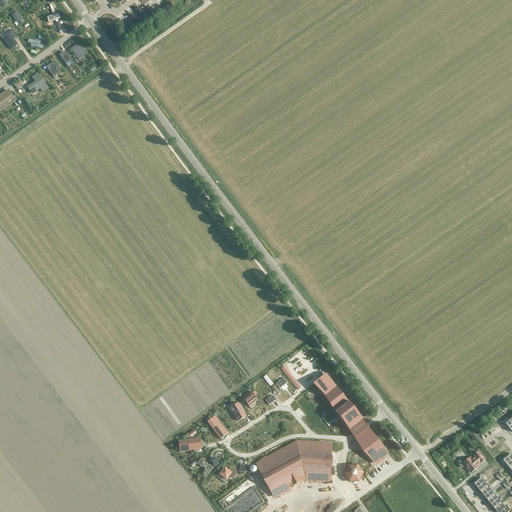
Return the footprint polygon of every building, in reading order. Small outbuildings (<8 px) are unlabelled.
[(17,12),(14,15),(19,22),(22,20),(17,12)] [(48,23),(55,21),(60,32),(62,31),(58,20),(60,19),(59,15),(56,15),(55,14),(53,15),(53,16),(47,18),(48,23)] [(12,30),(5,35),(8,39),(4,41),(11,50),(18,45),(13,39),(16,36),(12,30)] [(28,42),(31,43),(30,47),(43,49),(43,46),(40,46),(40,42),(28,40),(28,42)] [(78,59),(86,53),(79,44),(71,49),(78,59)] [(63,52),(59,55),(66,65),(70,62),(63,52)] [(23,57),(12,64),(15,68),(26,61),(23,57)] [(62,71),(55,61),(47,67),(54,76),(62,71)] [(37,83),(29,88),(32,92),(39,87),(42,91),(48,88),(38,73),(32,77),(37,83)] [(11,95),(8,91),(0,96),(0,107),(0,108),(13,99),(11,95)] [(326,375),(316,383),(338,411),(336,412),(350,429),(362,420),(326,375)] [(265,378),(262,380),(268,390),(271,388),(265,378)] [(283,378),(276,384),(280,389),(287,383),(283,378)] [(275,385),(272,387),(277,395),(280,393),(275,385)] [(251,392),(243,399),(249,407),(258,401),(251,392)] [(273,395),(266,400),(269,405),(276,400),(273,395)] [(239,404),(230,409),(237,421),(246,416),(239,404)] [(215,417),(209,421),(222,437),(227,433),(215,417)] [(230,421),(226,424),(232,431),(236,428),(230,421)] [(388,453),(368,429),(357,438),(363,446),(361,448),(358,444),(357,445),(361,449),(362,448),(370,459),(369,460),(373,464),(374,463),(371,460),(373,458),(376,462),(388,453)] [(186,442),(181,443),(181,450),(187,449),(187,451),(194,450),(193,449),(199,448),(198,440),(193,441),(192,440),(186,440),(186,442)] [(297,444),(257,466),(273,497),(305,479),(329,480),(331,445),(297,444)] [(200,461),(199,465),(200,466),(202,467),(204,467),(206,469),(204,471),(208,474),(215,466),(215,465),(216,465),(218,463),(215,459),(216,456),(217,455),(218,454),(220,454),(222,455),(223,455),(223,456),(223,458),(224,450),(223,450),(222,450),(221,450),(220,450),(219,450),(217,450),(215,450),(213,452),(212,453),(211,455),(211,456),(210,461),(207,462),(206,460),(204,459),(202,460),(200,461)] [(456,455),(453,458),(456,462),(458,461),(456,458),(463,453),(461,451),(460,452),(458,450),(454,453),(456,455)] [(464,467),(465,466),(467,468),(471,473),(478,468),(478,467),(484,461),(485,460),(479,452),(474,456),(475,457),(472,459),(470,458),(466,461),(465,461),(464,460),(463,460),(462,460),(461,461),(460,461),(460,462),(460,463),(459,464),(460,464),(460,465),(460,466),(461,466),(462,467),(463,467),(464,467)] [(511,454),(503,460),(507,465),(511,460),(511,454)] [(340,477),(349,491),(359,484),(358,482),(361,480),(359,478),(361,476),(356,467),(340,477)] [(224,469),(219,475),(226,480),(228,477),(231,478),(233,478),(236,474),(236,472),(232,469),(229,469),(228,471),(224,469)] [(481,478),(474,484),(478,489),(485,483),(481,478)] [(485,483),(478,489),(481,493),(488,487),(485,483)] [(488,487),(481,493),(484,497),(492,491),(488,487)] [(492,491),(484,497),(488,501),(495,495),(492,491)] [(495,495),(488,501),(491,505),(498,499),(495,495)] [(498,499),(491,505),(495,509),(502,504),(498,499)]
